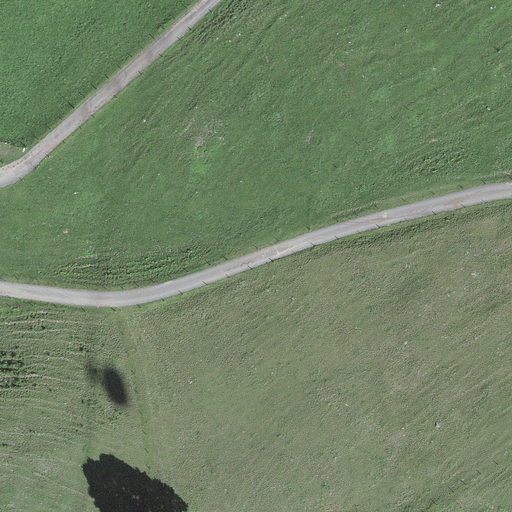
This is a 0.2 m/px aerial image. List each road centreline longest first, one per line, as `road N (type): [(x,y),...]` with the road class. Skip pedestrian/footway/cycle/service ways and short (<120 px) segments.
road 1 (track): [(511,190),(319,235),(148,292),(103,298),(0,288)]
road 2 (unclassified): [(0,176),(42,150),(210,0)]
